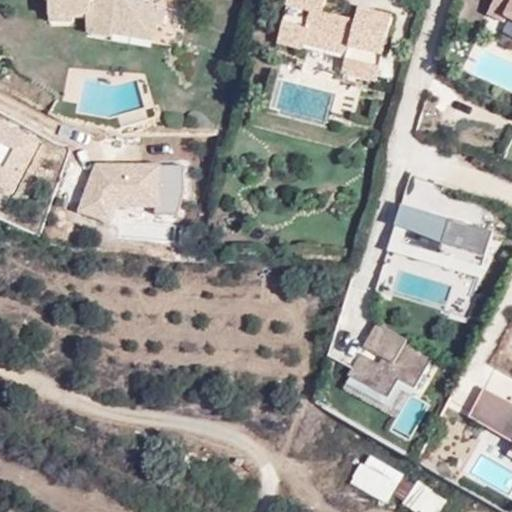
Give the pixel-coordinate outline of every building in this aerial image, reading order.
[(104,29),(147,33),(150,10),(135,7),(136,0),(26,0),(27,4),(39,4),(38,22),(81,22),(79,41),(102,44),(104,29)] [(284,0),(274,42),(299,49),(300,44),(343,55),(338,73),(373,82),(373,81),(389,17),(355,9),(351,22),(319,14),(322,0),(284,0)] [(502,6),(489,0),(487,0),(481,13),(495,21),(496,18),(502,6)] [(511,0),(489,0),(502,6),(496,18),(511,26),(511,0)] [(144,51),(147,33),(104,29),(102,44),(144,51)] [(403,203),(431,210),(439,181),(410,173),(403,203)] [(402,410),(430,353),(374,325),(346,382),(402,410)] [(466,421),(511,442),(511,453),(509,460),(511,461),(511,406),(481,391),(466,421)] [(385,503),(403,472),(367,452),(350,483),(385,503)] [(414,482),(404,507),(417,511),(439,511),(446,494),(414,482)]
